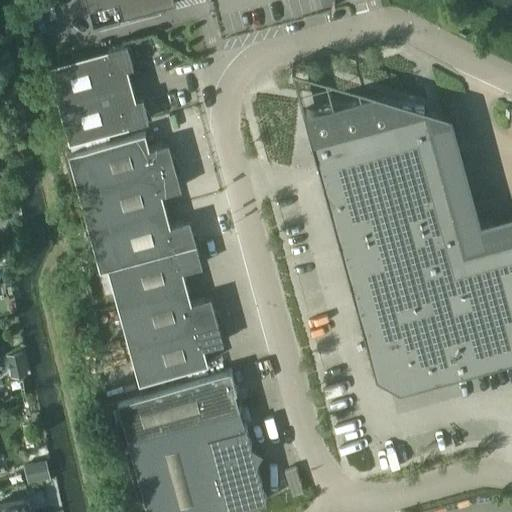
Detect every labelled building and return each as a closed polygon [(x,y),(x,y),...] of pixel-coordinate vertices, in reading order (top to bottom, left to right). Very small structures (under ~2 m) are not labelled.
[(87,0),(93,20),(155,3),(154,0),(79,0),(80,2),(81,2),(87,0)] [(69,140),(123,125),(148,118),(142,95),(136,97),(127,66),(133,64),(127,41),(48,63),(69,140)] [(511,235),(464,249),(425,106),(303,108),(376,373),(400,387),(511,356),(511,235)] [(78,189),(175,163),(168,140),(149,145),(145,130),(68,151),(78,189)] [(89,228),(166,207),(162,191),(181,186),(175,163),(78,189),(89,228)] [(99,267),(196,240),(189,217),(170,222),(166,207),(89,228),(99,267)] [(118,303),(187,284),(183,268),(202,263),(196,240),(99,267),(99,268),(107,265),(118,303)] [(128,341),(217,317),(210,294),(191,299),(187,284),(118,303),(128,341)] [(217,317),(128,341),(139,380),(208,361),(204,346),(223,340),(217,317)] [(23,350),(7,353),(12,375),(28,372),(23,350)] [(128,437),(239,406),(235,390),(237,389),(231,367),(117,398),(128,437)] [(239,406),(128,437),(148,511),(216,511),(263,499),(266,496),(256,460),(262,449),(251,442),(246,423),(244,423),(239,406)] [(46,459),(24,464),(28,481),(50,476),(46,459)] [(31,511),(28,495),(0,501),(0,511),(31,511)]
